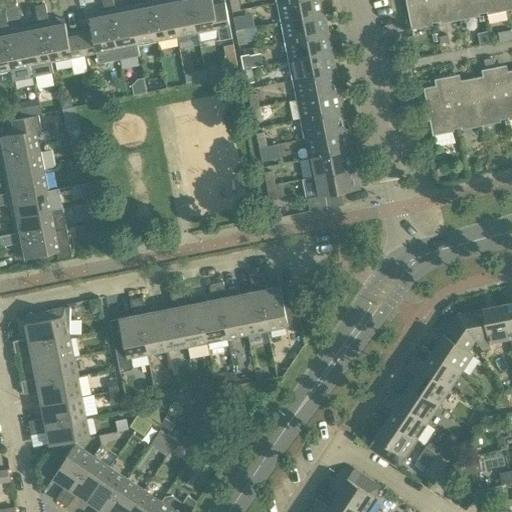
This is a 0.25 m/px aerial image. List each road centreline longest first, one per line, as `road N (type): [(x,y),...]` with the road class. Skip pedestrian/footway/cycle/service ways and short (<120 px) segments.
road 1 (tertiary): [(229,511),(398,274),(421,256)]
road 2 (residential): [(0,314),(313,251)]
road 3 (residential): [(353,0),(398,217),(421,256)]
road 4 (residential): [(34,511),(0,344)]
